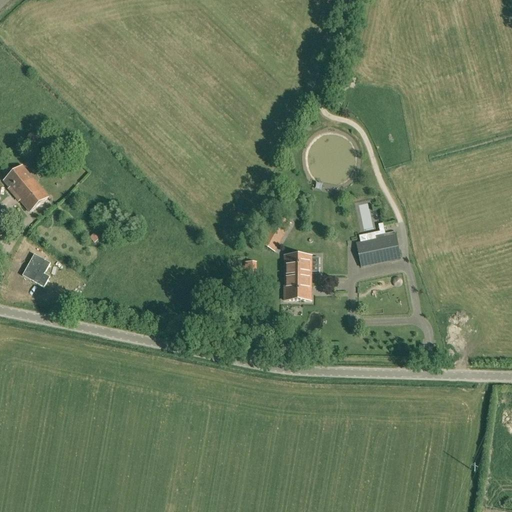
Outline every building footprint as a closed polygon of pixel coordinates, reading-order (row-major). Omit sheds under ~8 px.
[(17,197),(35,183),(22,167),(4,181),(17,197)] [(48,199),(35,183),(17,197),(30,213),(48,199)] [(289,201),(283,196),(278,203),(285,208),(289,201)] [(275,252),(290,223),(276,215),(260,244),(275,252)] [(396,237),(356,245),(361,269),(401,261),(396,237)] [(285,302),(311,302),(312,258),(285,257),(285,302)]
